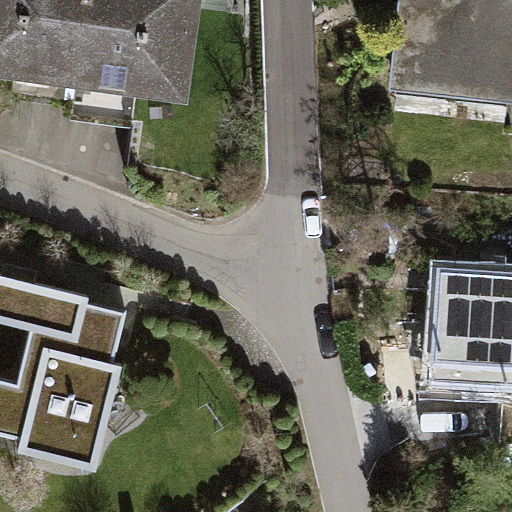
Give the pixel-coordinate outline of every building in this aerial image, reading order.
[(87,0),(0,0),(0,66),(16,68),(15,77),(18,78),(43,81),(42,85),(75,89),(87,0)] [(192,0),(87,0),(75,89),(104,93),(103,99),(134,104),(136,104),(138,86),(180,91),(192,6),(192,0)] [(192,0),(192,6),(231,12),(233,0),(192,0)] [(511,0),(406,0),(399,74),(511,86),(511,0)] [(511,86),(399,74),(396,94),(505,106),(503,132),(511,133),(511,86)] [(14,98),(73,106),(75,89),(42,85),(43,81),(18,78),(14,98)] [(130,129),(134,104),(103,99),(104,93),(75,89),(73,106),(71,120),(130,129)] [(465,291),(466,269),(442,268),(440,290),(465,291)] [(465,291),(440,290),(435,383),(503,387),(504,365),(511,365),(511,271),(466,269),(465,291)] [(0,430),(22,436),(19,448),(97,467),(122,364),(113,361),(125,310),(88,300),(89,295),(0,272),(0,430)]
